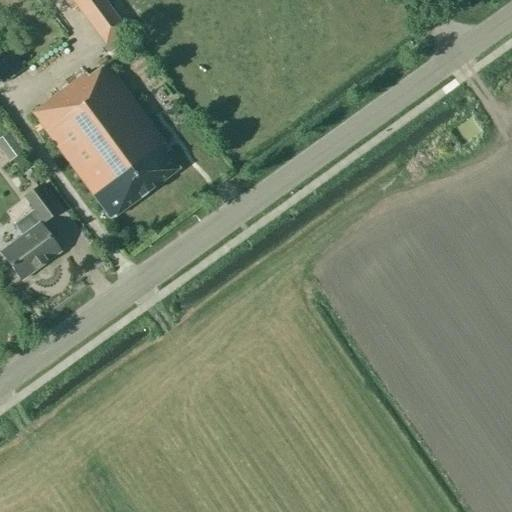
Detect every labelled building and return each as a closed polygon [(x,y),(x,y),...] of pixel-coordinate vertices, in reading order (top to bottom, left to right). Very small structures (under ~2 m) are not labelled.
[(114,28),(93,0),(71,0),(66,4),(95,43),(114,28)] [(0,57),(0,73),(10,81),(25,64),(7,49),(0,57)] [(88,77),(86,74),(32,114),(110,220),(182,167),(106,64),(88,77)] [(0,138),(0,151),(9,162),(22,152),(7,133),(0,138)] [(42,222),(57,211),(39,187),(24,198),(33,210),(13,225),(21,236),(0,251),(0,252),(21,281),(59,252),(39,224),(42,222)] [(42,302),(64,299),(61,282),(39,285),(42,302)]
